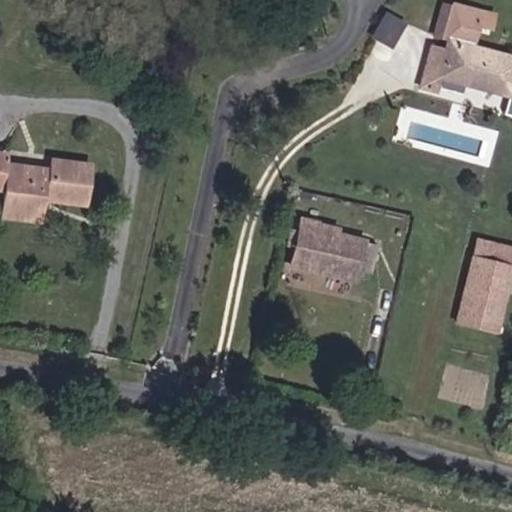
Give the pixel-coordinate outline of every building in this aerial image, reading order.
[(438,37),(449,40),(460,43),(450,75),(511,94),(511,56),(475,45),(486,12),(460,4),(450,1),(438,37)] [(373,37),(394,44),(404,16),(383,9),(373,37)] [(7,148),(0,146),(0,182),(8,184),(2,210),(44,218),(51,195),(86,202),(95,159),(54,151),(51,167),(5,159),(7,148)] [(307,213),(305,226),(292,223),(288,241),(301,245),(296,265),(353,277),(363,237),(335,230),(338,221),(307,213)] [(511,259),(511,257),(474,246),(452,326),(492,336),(511,259)]
